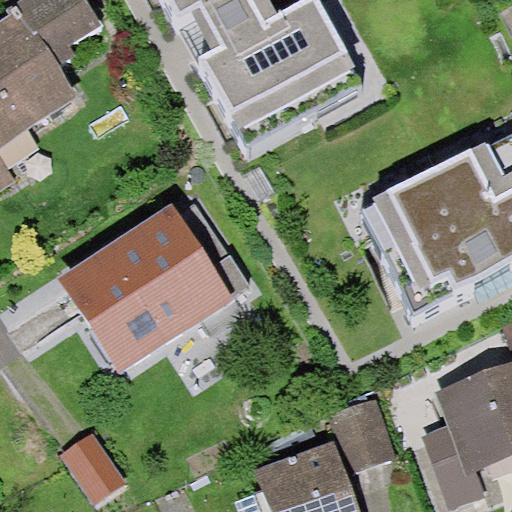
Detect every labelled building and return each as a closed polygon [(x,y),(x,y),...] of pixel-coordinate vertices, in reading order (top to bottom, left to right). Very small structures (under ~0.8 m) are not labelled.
[(89,0),(29,0),(0,18),(0,192),(42,165),(19,129),(65,100),(42,63),(105,24),(89,0)] [(173,0),(179,10),(197,0),(201,0),(227,46),(204,60),(248,140),(357,81),(313,0),(267,25),(253,0),(173,0)] [(484,146),(376,199),(378,204),(367,210),(415,307),(511,258),(511,173),(501,180),(484,146)] [(183,194),(51,280),(102,357),(209,288),(183,248),(208,232),(183,194)] [(511,373),(432,403),(461,479),(511,460),(511,373)] [(339,457),(253,487),(262,511),(365,511),(359,493),(404,477),(380,410),(329,428),(339,457)]
